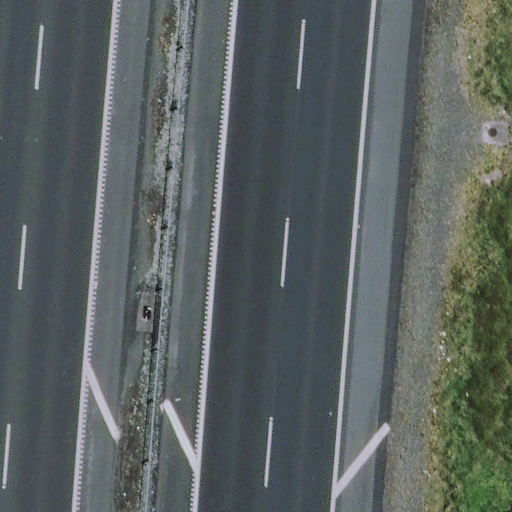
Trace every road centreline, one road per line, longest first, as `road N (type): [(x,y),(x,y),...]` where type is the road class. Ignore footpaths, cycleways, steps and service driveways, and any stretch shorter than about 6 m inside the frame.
road 1 (motorway): [(316,0),(281,511)]
road 2 (motorway): [(0,511),(35,0)]
